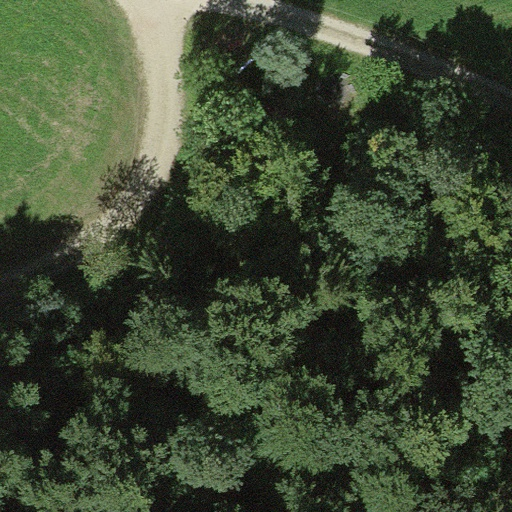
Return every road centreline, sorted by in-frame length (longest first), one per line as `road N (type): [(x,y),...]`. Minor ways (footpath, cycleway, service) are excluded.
road 1 (track): [(0,282),(55,271),(152,157),(167,67),(155,0)]
road 2 (track): [(191,0),(511,114)]
